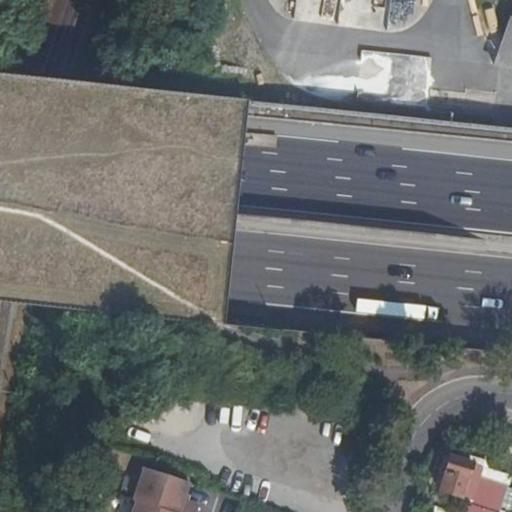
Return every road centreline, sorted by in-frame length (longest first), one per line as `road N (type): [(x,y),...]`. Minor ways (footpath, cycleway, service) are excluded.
road 1 (motorway): [(511,195),(0,137)]
road 2 (motorway): [(0,235),(511,293)]
road 3 (residential): [(392,511),(408,454),(446,402),(475,392),(511,396)]
